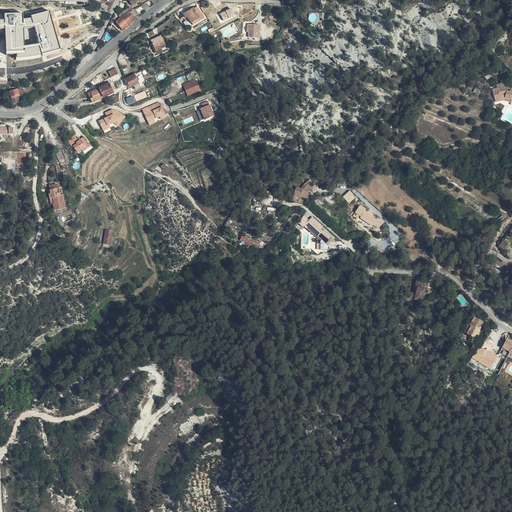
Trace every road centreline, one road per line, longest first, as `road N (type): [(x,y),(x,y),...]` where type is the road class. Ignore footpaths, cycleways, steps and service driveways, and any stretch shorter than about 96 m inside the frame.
road 1 (track): [(0,456),(19,419),(35,412),(56,421),(95,410),(139,369),(161,373),(140,428)]
road 2 (residential): [(33,110),(47,115),(133,38),(195,0)]
road 3 (residential): [(511,334),(460,275),(374,269),(363,258)]
